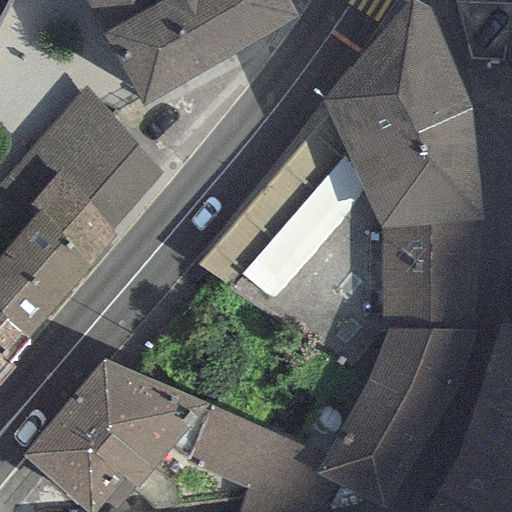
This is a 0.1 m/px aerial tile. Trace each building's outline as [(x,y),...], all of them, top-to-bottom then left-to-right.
[(286,0),(82,0),(144,106),(297,18),(286,0)] [(458,0),(472,59),(501,60),(509,0),(458,0)] [(427,6),(408,2),(321,105),(380,235),(483,225),(472,105),(427,6)] [(161,173),(83,86),(30,151),(53,174),(28,202),(38,214),(87,269),(116,237),(110,232),(161,173)] [(87,269),(38,214),(0,256),(0,311),(29,340),(87,269)] [(475,330),(483,225),(380,235),(381,331),(469,330),(475,330)] [(0,374),(29,340),(0,311),(0,374)] [(511,511),(511,326),(498,324),(459,447),(436,493),(474,511),(511,511)] [(459,385),(475,330),(469,330),(381,331),(367,380),(323,455),(312,473),(358,498),(384,511),(459,385)] [(183,465),(208,407),(101,361),(63,406),(152,474),(165,457),(183,465)] [(152,474),(63,406),(21,460),(83,511),(97,511),(121,479),(138,490),(152,474)] [(323,455),(208,407),(183,465),(247,489),(240,511),(372,511),(384,511),(358,498),(312,473),(323,455)] [(474,511),(436,493),(425,511),(474,511)]
